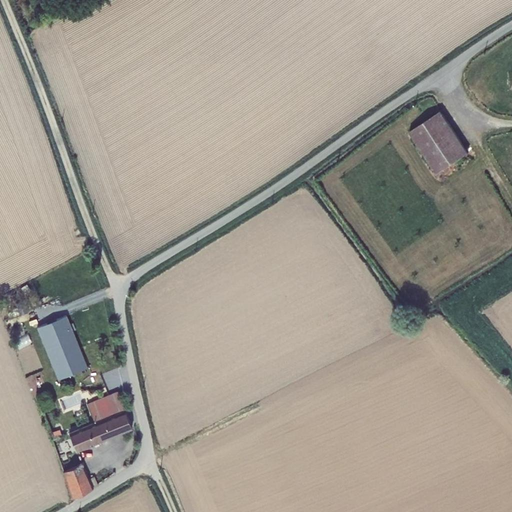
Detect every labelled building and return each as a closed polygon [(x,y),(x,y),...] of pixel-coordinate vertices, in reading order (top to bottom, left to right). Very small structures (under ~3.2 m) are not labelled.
[(441,111),(410,131),(437,173),(468,153),(441,111)] [(25,299),(15,303),(16,306),(11,309),(11,310),(7,312),(8,316),(13,314),(14,317),(29,311),(25,299)] [(37,326),(59,379),(87,367),(66,314),(37,326)] [(50,390),(35,394),(39,407),(53,403),(50,390)] [(76,450),(132,427),(117,391),(88,403),(95,420),(68,431),(76,450)] [(72,497),(93,487),(93,486),(89,478),(81,462),(64,470),(72,497)] [(89,478),(93,486),(97,484),(94,475),(89,478)]
